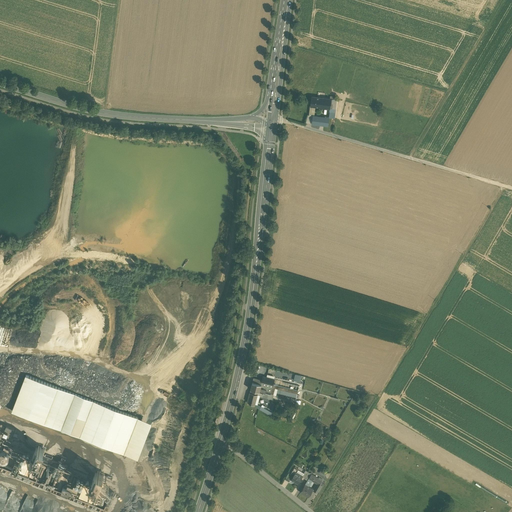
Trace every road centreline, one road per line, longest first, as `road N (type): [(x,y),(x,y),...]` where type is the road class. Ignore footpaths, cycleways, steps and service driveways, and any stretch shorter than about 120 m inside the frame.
road 1 (track): [(310,511),(503,185)]
road 2 (primary): [(219,442),(249,313),(270,131)]
road 3 (secondary): [(0,83),(106,113),(215,120)]
road 4 (track): [(413,160),(508,0)]
road 5 (track): [(281,120),(425,163)]
